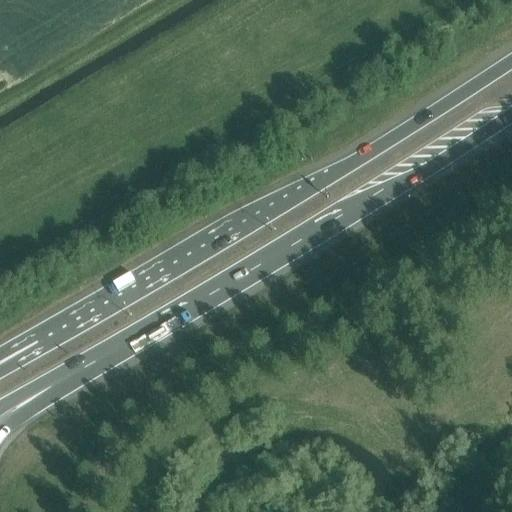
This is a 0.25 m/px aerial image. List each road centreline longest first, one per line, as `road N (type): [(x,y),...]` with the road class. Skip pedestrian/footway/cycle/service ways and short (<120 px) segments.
road 1 (trunk): [(511,60),(341,171),(57,331)]
road 2 (trunk): [(83,379),(511,114)]
